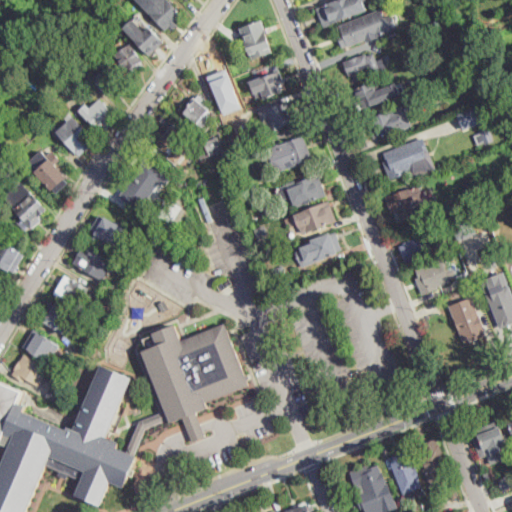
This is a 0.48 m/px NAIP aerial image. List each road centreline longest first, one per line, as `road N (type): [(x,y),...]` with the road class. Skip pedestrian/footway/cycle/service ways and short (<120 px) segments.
road 1 (tertiary): [(442,402),(281,0)]
road 2 (residential): [(0,333),(102,166),(220,0)]
road 3 (secondary): [(511,373),(165,511)]
